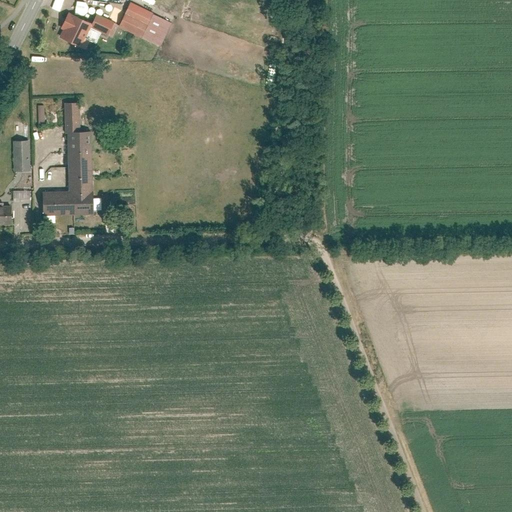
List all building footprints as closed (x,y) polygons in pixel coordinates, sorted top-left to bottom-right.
[(126,4),(116,28),(138,38),(148,14),(126,4)] [(56,27),(61,29),(56,41),(79,51),(83,41),(93,45),(99,31),(107,34),(112,23),(92,15),(88,25),(67,16),(67,17),(62,15),(56,27)] [(140,40),(152,45),(162,20),(150,15),(140,40)] [(87,133),(78,133),(77,103),(60,104),(63,191),(39,192),(40,217),(90,216),(87,133)] [(35,106),(36,125),(58,124),(57,105),(35,106)] [(10,142),(11,171),(28,171),(27,141),(10,142)] [(28,201),(28,190),(10,190),(11,201),(28,201)] [(0,226),(10,226),(10,207),(0,207),(0,226)]
